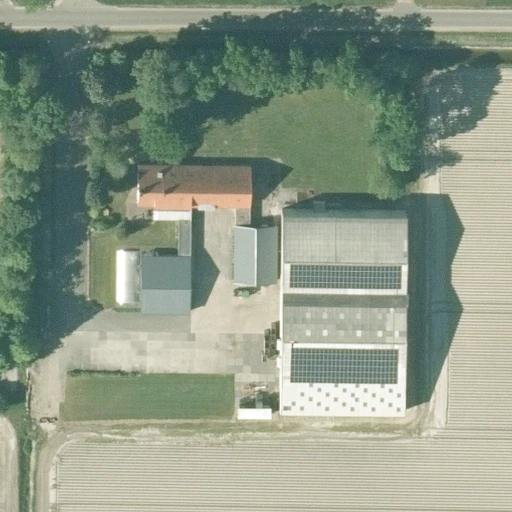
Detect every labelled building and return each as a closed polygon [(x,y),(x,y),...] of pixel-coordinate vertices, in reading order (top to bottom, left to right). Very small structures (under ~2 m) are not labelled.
[(274,280),(274,223),(247,223),(247,203),(248,203),(248,163),(136,163),(136,203),(233,203),(233,223),(232,223),(232,279),(274,280)] [(280,209),(278,368),(403,370),(404,210),(280,209)] [(188,310),(189,219),(177,219),(177,254),(148,253),(148,310),(188,310)] [(125,327),(127,381),(150,380),(148,327),(125,327)] [(3,397),(12,397),(10,364),(1,365),(3,397)] [(176,379),(188,379),(187,364),(175,364),(176,379)] [(75,384),(106,383),(106,370),(75,371),(75,384)]
